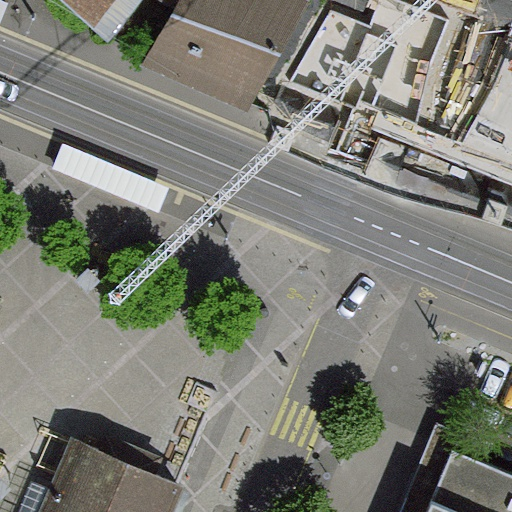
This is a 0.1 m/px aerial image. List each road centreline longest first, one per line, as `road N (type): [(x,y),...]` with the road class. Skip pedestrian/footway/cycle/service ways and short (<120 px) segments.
road 1 (primary): [(0,60),(511,276)]
road 2 (tertiary): [(379,225),(0,71)]
road 3 (residential): [(261,511),(379,225)]
road 4 (tertiary): [(511,279),(379,225)]
